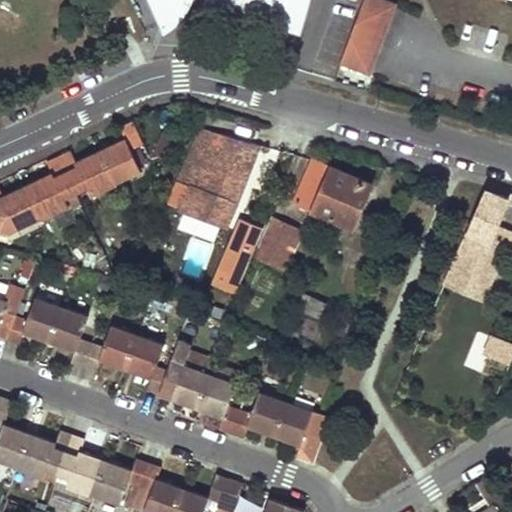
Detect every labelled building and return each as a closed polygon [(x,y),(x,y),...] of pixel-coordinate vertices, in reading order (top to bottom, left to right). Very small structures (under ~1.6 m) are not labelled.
[(153,0),(164,23),(160,24),(164,33),(163,33),(164,35),(168,32),(171,29),(174,27),(179,23),(183,18),(187,14),(190,8),(192,2),(193,0),(210,0),(226,4),(225,8),(224,10),(246,15),(246,13),(248,6),(260,9),(258,17),(257,19),(278,24),(279,22),(280,19),(299,24),(305,0),(153,0)] [(385,0),(364,0),(341,64),(369,74),(395,4),(385,0)] [(127,137),(132,149),(144,143),(133,121),(121,126),(127,137)] [(202,128),(171,202),(184,207),(183,210),(228,228),(260,145),(202,128)] [(0,211),(8,208),(18,229),(21,228),(38,220),(43,217),(43,219),(69,207),(65,198),(88,188),(92,196),(118,184),(117,182),(142,171),(132,149),(127,137),(76,162),(78,166),(66,172),(59,156),(48,161),(53,172),(2,196),(0,191),(0,211)] [(70,151),(59,156),(66,172),(78,166),(76,162),(70,151)] [(314,159),(295,202),(353,228),(372,185),(314,159)] [(510,198),(487,192),(454,269),(490,285),(506,247),(491,241),(510,198)] [(242,219),(231,244),(240,247),(232,264),(247,270),(266,229),(242,219)] [(277,242),(269,262),(274,264),(276,259),(282,262),(288,248),(277,242)] [(454,269),(448,283),(484,299),(490,285),(454,269)] [(0,297),(0,324),(5,310),(9,300),(0,297)] [(28,319),(24,332),(76,350),(77,350),(82,338),(89,316),(36,297),(28,319)] [(28,319),(5,310),(0,324),(0,336),(20,343),(24,332),(28,319)] [(148,313),(144,325),(171,335),(175,323),(148,313)] [(105,346),(100,359),(101,359),(153,378),(157,366),(165,344),(113,325),(105,346)] [(511,344),(492,337),(485,355),(509,366),(511,358),(511,344)] [(97,371),(101,359),(100,359),(105,346),(82,338),(77,350),(76,350),(72,362),(97,371)] [(159,394),(225,417),(230,405),(237,383),(185,364),(193,343),(179,339),(168,370),(159,394)] [(148,390),(159,394),(168,370),(157,366),(153,378),(148,390)] [(253,413),(248,426),(301,445),(306,433),(314,411),(261,392),(253,413)] [(13,400),(0,395),(0,396),(0,421),(5,423),(13,400)] [(253,413),(230,405),(225,417),(221,428),(232,432),(244,437),(248,426),(253,413)] [(45,477),(48,469),(71,478),(68,486),(94,495),(95,494),(121,504),(129,482),(133,484),(127,501),(133,504),(140,486),(148,462),(138,458),(134,469),(81,450),(79,455),(56,446),(58,442),(5,423),(0,437),(0,459),(18,466),(18,468),(45,477)] [(58,442),(56,446),(79,455),(81,450),(85,439),(62,430),(58,442)] [(316,437),(306,433),(301,445),(297,456),(308,460),(316,437)] [(218,474),(210,497),(157,478),(161,467),(148,462),(140,486),(133,504),(146,509),(144,511),(215,511),(218,507),(220,500),(229,477),(218,474)] [(480,511),(511,511),(511,505),(493,474),(479,484),(492,505),(480,511)] [(243,482),(229,477),(220,500),(234,506),(243,482)] [(304,511),(306,510),(271,497),(265,511),(304,511)]
